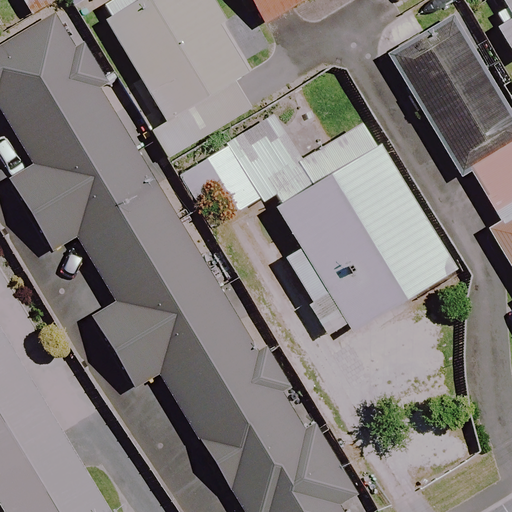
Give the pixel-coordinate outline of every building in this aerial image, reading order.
[(0,0),(0,1),(1,0),(16,0),(27,16),(52,0),(0,0)] [(250,75),(205,0),(148,0),(104,27),(147,99),(131,108),(164,164),(249,113),(233,85),(250,75)] [(309,0),(243,0),(261,29),(309,0)] [(511,0),(495,0),(509,21),(493,31),(511,62),(511,0)] [(106,91),(59,15),(0,51),(0,117),(32,170),(6,186),(49,255),(74,240),(115,307),(88,323),(132,393),(156,378),(238,511),(357,511),(239,318),(234,321),(97,97),(106,91)] [(511,119),(450,17),(382,58),(452,174),(461,169),(466,176),(496,225),(500,232),(487,239),(511,280),(511,119)] [(298,168),(270,121),(175,178),(208,233),(265,199),(297,253),(282,262),(324,333),(350,337),(451,277),(363,129),(298,168)] [(102,511),(0,341),(0,511),(102,511)]
